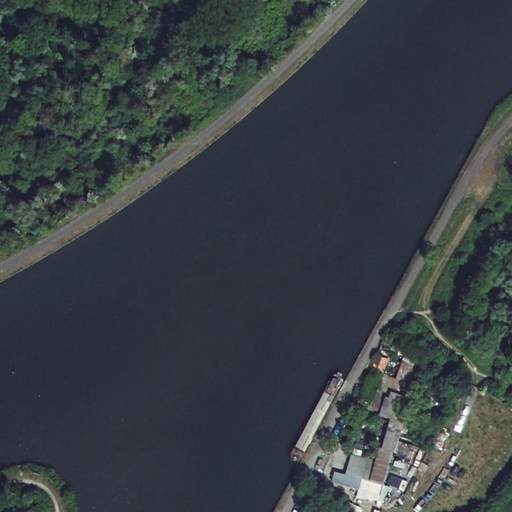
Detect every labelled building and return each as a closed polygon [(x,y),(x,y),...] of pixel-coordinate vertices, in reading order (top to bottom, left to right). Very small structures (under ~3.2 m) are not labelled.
[(370,377),(380,380),(388,355),(373,351),(365,370),(372,371),(370,377)] [(414,362),(401,356),(391,381),(400,385),(404,372),(410,373),(414,362)] [(360,409),(376,413),(381,393),(365,389),(360,409)] [(398,392),(382,391),(380,411),(396,412),(398,392)] [(374,458),(349,453),(345,472),(333,470),(331,479),(349,484),(346,494),(383,500),(390,485),(383,483),(391,449),(378,445),(374,458)]
